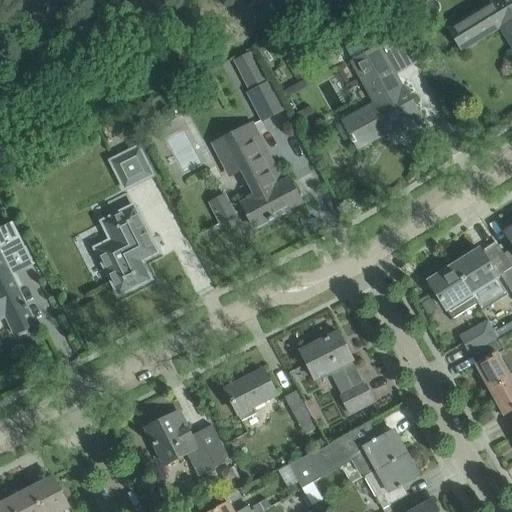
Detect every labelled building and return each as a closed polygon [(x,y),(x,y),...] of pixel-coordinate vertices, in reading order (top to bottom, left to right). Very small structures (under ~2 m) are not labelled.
[(511,0),(497,0),(498,1),(450,30),(462,49),(501,26),(502,27),(503,27),(502,25),(508,22),(511,28),(511,0)] [(346,47),(354,62),(351,64),(374,105),(335,126),(344,141),(349,139),(352,144),(354,142),(358,149),(400,126),(402,128),(421,118),(404,88),(402,89),(379,48),(378,49),(370,34),(346,47)] [(252,53),(235,62),(245,83),(249,91),(246,93),(259,119),(280,109),(262,74),(252,53)] [(224,196),(211,203),(212,206),(222,224),(235,216),(234,215),(245,209),(254,227),(268,220),(269,222),(274,219),(273,217),(301,203),(291,185),(289,180),(281,184),(257,137),(259,136),(253,124),(214,144),(223,162),(231,178),(241,172),(254,198),(242,204),(243,207),(232,212),(224,196)] [(139,148),(111,162),(125,190),(153,176),(139,148)] [(134,207),(103,223),(112,241),(96,249),(119,296),(151,280),(141,262),(157,254),(134,207)] [(479,249),(454,265),(472,294),(484,286),(488,294),(500,286),(496,279),(497,278),(479,249)] [(0,252),(0,320),(5,317),(14,335),(36,324),(0,252)] [(472,294),(454,265),(428,281),(452,319),(477,304),(471,294),(472,294)] [(511,267),(500,275),(511,293),(511,267)] [(487,321),(459,337),(463,344),(470,356),(475,353),(498,340),(487,321)] [(475,365),(489,390),(511,377),(511,331),(500,339),(499,339),(498,340),(475,353),(480,363),(475,365)] [(300,352),(309,370),(315,380),(316,379),(317,382),(331,375),(342,397),(341,398),(348,410),(371,398),(373,403),(374,403),(365,385),(364,386),(352,362),(353,361),(338,332),(300,352)] [(225,390),(234,408),(241,421),(256,414),(253,407),(276,396),(263,371),(225,390)] [(511,377),(489,390),(503,415),(511,410),(511,377)] [(285,399),(302,429),(314,422),(297,392),(285,399)] [(198,477),(216,468),(230,460),(212,426),(191,437),(179,413),(146,429),(154,444),(153,444),(154,447),(155,446),(165,465),(186,454),(198,477)] [(370,423),(289,467),(301,489),(355,460),(364,476),(405,453),(392,432),(378,439),(370,423)] [(419,477),(405,453),(364,476),(383,510),(399,501),(409,495),(409,494),(408,494),(403,486),(417,477),(418,478),(419,477)] [(299,490),(287,467),(279,471),(292,495),(299,490)] [(53,477),(30,488),(42,511),(61,511),(69,508),(53,477)] [(42,511),(30,488),(8,499),(14,511),(42,511)] [(14,511),(8,499),(0,503),(0,511),(14,511)] [(248,507),(238,511),(232,511),(228,503),(211,511),(262,511),(264,511),(271,507),(267,500),(253,508),(254,510),(251,511),(248,507)] [(414,511),(411,511),(438,511),(432,501),(414,511)]
